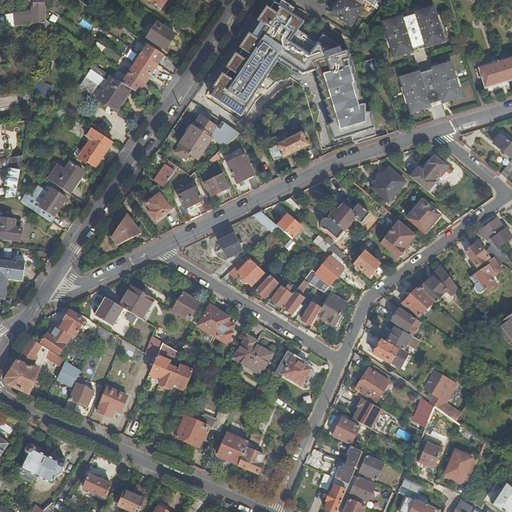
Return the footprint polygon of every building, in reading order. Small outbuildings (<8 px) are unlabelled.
[(38,18),(44,18),(43,0),(33,0),(33,18),(38,18)] [(168,0),(148,0),(161,9),(168,0)] [(339,0),(331,13),(352,27),(364,8),(362,7),(366,2),(363,0),(339,0)] [(241,117),(246,110),(245,109),(267,76),(277,82),(314,72),(339,52),(314,59),(303,23),(274,3),(252,36),(249,34),(215,85),(211,90),(208,95),(211,97),(241,117)] [(415,14),(408,16),(414,32),(439,23),(438,20),(434,6),(414,12),(415,14)] [(18,25),(30,23),(31,19),(33,19),(32,15),(20,18),(20,21),(18,22),(18,25)] [(382,22),(387,38),(388,40),(414,32),(408,16),(403,18),(402,15),(382,22)] [(127,23),(120,19),(116,24),(123,28),(127,23)] [(33,29),(44,31),(46,20),(44,20),(38,21),(34,22),(33,29)] [(175,34),(158,22),(147,38),(165,49),(175,34)] [(439,23),(414,32),(418,47),(424,45),(425,47),(426,47),(445,41),(439,23)] [(393,57),(413,51),(412,48),(418,47),(414,32),(388,40),(393,57)] [(158,65),(165,55),(145,43),(144,45),(146,47),(141,54),(158,65)] [(339,52),(314,72),(326,69),(339,115),(335,120),(339,124),(342,134),(381,122),(379,113),(380,107),(373,105),(357,47),(339,52)] [(152,74),(158,65),(141,54),(139,52),(137,54),(139,56),(135,63),(152,74)] [(511,57),(498,62),(504,83),(511,80),(511,57)] [(451,61),(432,67),(432,70),(426,72),(431,87),(457,79),(451,61)] [(145,84),(152,74),(135,63),(132,62),(131,64),(133,65),(128,73),(145,84)] [(506,88),(504,83),(498,62),(478,68),(485,89),(487,88),(488,93),(506,88)] [(139,94),(145,84),(128,73),(126,71),(125,73),(127,75),(122,83),(131,89),(139,94)] [(405,95),(431,87),(426,72),(420,73),(419,71),(400,77),(405,95)] [(122,103),(131,89),(122,83),(106,73),(97,87),(102,90),(96,98),(108,105),(113,97),(122,103)] [(463,97),(458,82),(457,79),(431,87),(436,103),(442,101),(443,104),(463,97)] [(102,90),(97,87),(92,95),(96,98),(102,90)] [(412,114),(431,107),(430,105),(436,103),(431,87),(405,95),(406,97),(412,114)] [(32,101),(34,88),(16,91),(18,103),(32,101)] [(18,103),(16,91),(13,92),(0,93),(0,107),(18,104),(18,103)] [(116,111),(122,103),(113,97),(108,105),(116,111)] [(200,117),(194,126),(200,130),(206,121),(200,117)] [(224,148),(240,134),(222,122),(218,129),(206,121),(200,130),(194,126),(193,125),(180,144),(182,145),(177,153),(187,160),(190,155),(198,160),(213,138),(222,144),(224,148)] [(78,159),(86,164),(87,163),(95,168),(112,142),(92,129),(87,137),(91,140),(78,159)] [(251,140),(246,129),(240,134),(244,144),(251,140)] [(511,160),(499,175),(505,180),(506,180),(511,171),(511,138),(503,131),(493,144),(511,160)] [(289,139),(296,152),(310,146),(303,132),(289,139)] [(283,159),(296,152),(289,139),(276,145),(276,146),(268,150),(274,161),(282,157),(283,159)] [(16,191),(21,161),(22,154),(8,157),(6,167),(9,168),(8,174),(7,174),(5,184),(8,184),(6,198),(13,196),(14,197),(16,191)] [(211,164),(220,159),(217,154),(209,161),(211,164)] [(417,183),(427,191),(434,183),(435,182),(444,171),(448,174),(452,169),(448,166),(449,165),(446,163),(436,154),(434,157),(428,163),(427,162),(426,163),(429,165),(423,172),(418,168),(411,178),(417,183)] [(245,155),(227,163),(237,183),(255,175),(245,155)] [(154,181),(163,187),(178,167),(169,161),(166,165),(154,181)] [(49,179),(70,193),(84,171),(71,162),(66,170),(58,165),(49,179)] [(406,183),(389,168),(372,189),(388,203),(406,183)] [(189,183),(197,179),(194,173),(191,176),(186,180),(189,183)] [(222,175),(205,183),(211,196),(229,188),(222,175)] [(196,187),(179,196),(186,209),(203,200),(196,187)] [(23,202),(51,221),(66,198),(51,188),(41,203),(28,195),(23,202)] [(160,194),(144,205),(155,221),(171,210),(160,194)] [(290,198),(281,203),(292,212),(300,208),(290,198)] [(424,234),(439,216),(431,209),(434,205),(427,199),(424,202),(422,201),(406,218),(424,234)] [(370,214),(359,205),(352,213),(344,205),(338,212),(336,210),(330,218),(327,218),(324,219),(323,221),(322,224),(322,227),(324,229),(326,230),(337,240),(355,219),(362,224),(370,214)] [(277,225),(261,211),(253,215),(273,232),(279,227),(277,225)] [(140,234),(126,214),(111,237),(117,245),(140,234)] [(279,224),(277,225),(279,227),(291,238),(301,227),(287,215),(282,220),(281,219),(278,223),(279,224)] [(0,238),(20,240),(22,228),(15,227),(15,220),(0,218),(0,238)] [(496,220),(477,234),(485,239),(487,238),(490,241),(492,240),(498,249),(511,239),(511,236),(507,229),(504,231),(496,220)] [(397,256),(415,236),(399,222),(381,243),(397,256)] [(234,234),(218,242),(227,259),(243,252),(240,244),(243,243),(242,240),(238,242),(234,234)] [(328,249),(330,246),(319,236),(314,242),(325,252),(328,249)] [(477,267),(489,258),(478,243),(473,247),(472,246),(465,251),(477,267)] [(328,249),(336,256),(339,252),(332,245),(330,246),(328,249)] [(493,257),(497,260),(505,255),(491,245),(486,253),(493,257)] [(366,251),(354,264),(369,277),(380,264),(366,251)] [(246,256),(234,268),(240,274),(240,280),(243,284),(249,283),(252,286),(264,273),(246,256)] [(330,294),(334,288),(331,285),(344,269),(330,257),(316,273),(312,270),(304,281),(309,284),(316,288),(325,294),(329,296),(330,294)] [(0,259),(0,298),(5,299),(7,279),(22,281),(25,261),(17,260),(17,262),(0,259)] [(488,266),(475,274),(477,278),(480,282),(478,283),(474,286),(474,288),(477,293),(480,293),(485,290),(485,291),(496,284),(492,278),(502,271),(494,259),(488,262),(486,263),(488,266)] [(427,281),(420,289),(435,303),(446,290),(450,294),(456,287),(442,268),(428,282),(427,281)] [(270,275),(256,290),(265,298),(279,283),(270,275)] [(309,284),(304,281),(297,289),(283,309),(292,314),(304,298),(301,296),(309,284)] [(277,304),(283,309),(297,289),(290,283),(288,284),(284,288),(281,286),(270,299),(269,301),(275,307),(277,304)] [(130,286),(118,305),(120,306),(132,286),(130,286)] [(120,306),(124,309),(142,319),(153,299),(132,286),(120,306)] [(418,289),(404,303),(419,317),(433,303),(418,289)] [(200,303),(183,292),(173,310),(190,320),(200,303)] [(346,303),(330,294),(329,296),(321,309),(317,315),(334,326),(341,314),(340,314),(346,303)] [(325,294),(317,307),(321,309),(329,296),(325,294)] [(118,305),(106,298),(95,315),(113,326),(124,309),(120,306),(118,305)] [(153,299),(142,319),(146,322),(158,302),(153,299)] [(301,320),(311,326),(317,315),(321,309),(317,307),(312,303),(301,320)] [(299,305),(292,314),(294,316),(301,306),(299,305)] [(230,318),(210,306),(198,326),(226,344),(233,333),(231,332),(235,326),(228,322),(230,318)] [(407,333),(411,336),(414,337),(422,324),(400,309),(391,321),(407,332),(407,333)] [(69,310),(58,327),(61,329),(66,321),(65,320),(70,311),(69,310)] [(66,321),(61,329),(74,338),(85,320),(70,311),(65,320),(66,321)] [(511,314),(499,324),(502,327),(497,330),(507,344),(511,341),(511,314)] [(100,326),(96,335),(108,340),(111,333),(100,326)] [(199,330),(195,327),(185,343),(190,346),(199,330)] [(394,328),(387,341),(399,348),(403,350),(406,345),(414,350),(419,341),(414,337),(411,336),(410,337),(394,328)] [(69,340),(55,330),(51,335),(49,334),(44,343),(61,354),(69,340)] [(258,340),(248,335),(235,358),(261,373),(273,352),(256,343),(258,340)] [(152,337),(146,352),(157,358),(158,356),(160,350),(163,343),(152,337)] [(81,371),(32,339),(6,378),(8,385),(29,394),(45,357),(62,367),(56,377),(73,389),(75,383),(78,376),(81,371)] [(401,367),(409,354),(403,350),(399,348),(398,350),(382,340),(374,354),(390,364),(390,363),(397,367),(401,367)] [(176,359),(179,352),(163,343),(160,350),(171,357),(176,359)] [(190,346),(185,343),(179,352),(186,354),(190,346)] [(284,375),(301,386),(302,385),(305,387),(314,372),(300,363),(303,360),(295,355),(295,356),(288,351),(274,375),(281,379),(284,375)] [(157,358),(150,373),(161,378),(159,384),(160,384),(162,378),(168,365),(170,361),(158,356),(157,358)] [(174,383),(181,366),(179,370),(168,365),(162,378),(160,384),(171,390),(174,383)] [(185,389),(193,371),(181,366),(174,383),(185,389)] [(391,384),(371,371),(358,390),(378,404),(391,384)] [(450,381),(435,372),(425,390),(440,398),(434,408),(440,412),(455,422),(460,416),(445,406),(456,385),(450,381)] [(84,378),(78,376),(75,383),(77,384),(70,400),(87,407),(94,391),(81,385),(84,378)] [(260,386),(255,394),(261,397),(266,390),(260,386)] [(117,406),(122,408),(128,396),(108,388),(98,411),(112,418),(116,410),(117,406)] [(279,394),(267,388),(266,390),(261,397),(267,401),(273,404),(279,394)] [(410,428),(423,433),(430,415),(433,407),(421,399),(410,428)] [(360,407),(353,420),(371,430),(381,411),(362,400),(358,406),(360,407)] [(221,432),(231,409),(222,405),(216,419),(205,415),(201,416),(198,422),(185,417),(176,438),(199,448),(208,427),(221,432)] [(433,407),(430,415),(439,421),(443,414),(440,412),(433,407)] [(443,414),(439,421),(449,427),(453,421),(443,414)] [(332,437),(350,446),(360,426),(342,417),(332,437)] [(249,442),(239,465),(259,474),(263,464),(261,463),(264,456),(255,451),(258,445),(263,435),(261,434),(265,425),(257,422),(253,432),(250,440),(249,442)] [(468,431),(473,434),(475,432),(463,423),(461,426),(468,431)] [(6,442),(9,436),(0,429),(0,457),(9,444),(6,442)] [(468,431),(465,436),(477,443),(480,439),(473,434),(468,431)] [(218,456),(239,465),(249,442),(228,433),(218,456)] [(426,443),(418,462),(434,469),(443,446),(436,443),(435,446),(426,443)] [(42,466),(47,456),(34,450),(36,448),(29,445),(25,453),(28,454),(21,469),(37,477),(42,466)] [(356,467),(362,452),(351,447),(347,455),(350,455),(346,464),(356,467)] [(456,451),(472,459),(474,455),(457,448),(456,451)] [(462,481),(467,484),(478,461),(472,459),(456,451),(446,474),(462,481)] [(334,458),(324,454),(322,459),(332,464),(334,458)] [(59,462),(47,456),(42,466),(37,477),(53,484),(57,476),(60,475),(67,463),(60,459),(59,462)] [(384,464),(367,457),(360,473),(376,480),(384,464)] [(383,463),(406,475),(408,469),(407,469),(400,466),(400,465),(393,462),(392,465),(384,461),(383,463)] [(349,484),(356,467),(346,464),(343,472),(341,471),(337,479),(342,482),(349,484)] [(36,477),(37,477),(21,469),(18,476),(33,483),(36,477)] [(332,477),(325,474),(319,487),(327,490),(332,477)] [(446,474),(444,477),(461,485),(462,481),(446,474)] [(97,499),(104,502),(111,486),(89,476),(83,490),(98,496),(97,499)] [(375,485),(358,477),(350,494),(367,502),(375,485)] [(331,511),(337,511),(344,497),(349,484),(342,482),(340,487),(335,485),(331,493),(330,492),(326,501),(328,502),(325,509),(331,511)] [(511,511),(511,488),(506,484),(492,505),(502,511),(511,511)] [(124,511),(137,511),(142,499),(145,492),(136,489),(134,495),(125,492),(122,497),(118,495),(115,502),(119,504),(118,507),(125,510),(124,511)] [(426,500),(418,496),(416,501),(407,498),(400,511),(433,511),(435,510),(424,505),(426,500)] [(337,511),(362,511),(365,506),(344,497),(337,511)] [(473,511),(459,503),(457,507),(456,510),(458,511),(477,511),(474,510),(473,511)]
